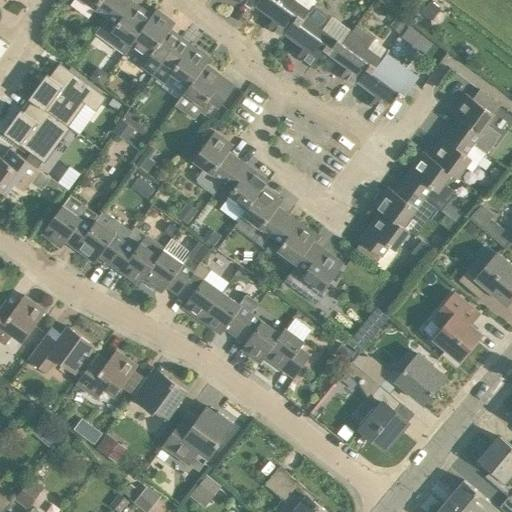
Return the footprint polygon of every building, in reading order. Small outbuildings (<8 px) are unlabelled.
[(107,17),(118,0),(82,0),(93,8),(107,17)] [(152,16),(130,0),(118,0),(107,17),(95,33),(124,55),(136,38),(152,16)] [(240,0),(253,9),(255,7),(256,5),(259,0),(240,0)] [(298,27),(306,17),(309,13),(294,1),(294,0),(259,0),(256,5),(255,7),(274,20),(268,28),(282,38),(284,35),(285,35),(294,23),(298,27)] [(431,0),(421,14),(432,22),(442,9),(431,0)] [(154,74),(181,37),(171,30),(175,24),(156,10),(152,16),(136,38),(154,50),(143,66),(154,74)] [(393,23),(402,31),(408,23),(399,15),(393,23)] [(342,45),(352,31),(332,17),(323,29),(306,17),(298,27),(294,23),(285,35),(294,42),(303,49),(298,56),(311,66),(323,51),(327,55),(337,42),(342,45)] [(371,73),(385,54),(388,50),(374,40),(375,39),(356,25),(352,31),(342,45),(337,42),(327,55),(334,60),(345,68),(340,75),(355,85),(357,82),(367,69),(371,73)] [(420,48),(427,39),(417,32),(411,41),(420,48)] [(207,64),(211,59),(181,37),(154,74),(165,82),(171,73),(189,86),(175,106),(176,106),(207,64)] [(367,69),(357,82),(366,88),(376,95),(370,103),(384,113),(396,98),(401,102),(419,78),(385,54),(371,73),(367,69)] [(32,101),(33,100),(67,125),(83,102),(97,112),(107,98),(60,64),(50,77),(47,74),(41,83),(29,99),(32,101)] [(235,86),(207,64),(176,106),(194,119),(200,112),(205,115),(214,104),(220,108),(235,86)] [(451,128),(485,154),(487,155),(501,135),(488,125),(495,115),(466,94),(452,114),(458,118),(451,128)] [(122,105),(113,98),(109,104),(117,111),(122,105)] [(67,125),(33,100),(32,101),(24,113),(21,110),(4,133),(31,153),(43,161),(69,126),(67,125)] [(120,119),(113,131),(127,140),(135,129),(120,119)] [(472,172),(485,154),(451,128),(429,156),(429,157),(451,173),(457,178),(465,167),(472,172)] [(223,182),(240,160),(229,153),(234,146),(214,132),(194,161),(204,168),(196,179),(198,184),(213,195),(222,181),(223,182)] [(2,160),(0,157),(0,190),(6,195),(14,185),(23,191),(30,182),(41,191),(50,178),(39,170),(38,169),(26,160),(9,150),(2,160)] [(429,157),(429,156),(424,152),(402,182),(424,198),(424,199),(442,211),(455,192),(444,184),(451,173),(429,157)] [(26,160),(38,169),(43,161),(31,153),(26,160)] [(154,162),(149,159),(142,154),(135,165),(148,173),(154,162)] [(264,187),(265,187),(269,181),(240,160),(223,182),(234,190),(230,196),(248,209),(264,187)] [(139,177),(132,188),(148,199),(155,189),(139,177)] [(403,228),(424,199),(424,198),(402,182),(394,192),(388,188),(374,207),(380,212),(381,211),(403,228)] [(283,201),(265,187),(264,187),(248,209),(235,226),(264,248),(272,237),(288,214),(279,207),(283,201)] [(77,250),(104,212),(103,211),(94,222),(66,202),(42,235),(61,249),(66,243),(77,250)] [(189,222),(198,211),(188,203),(180,215),(189,222)] [(448,203),(442,211),(457,222),(463,213),(448,203)] [(493,216),(483,207),(482,208),(479,207),(470,219),(482,229),(505,249),(511,240),(511,237),(491,219),(493,216)] [(409,232),(403,228),(381,211),(380,212),(359,241),(362,243),(356,251),(372,263),(384,270),(397,252),(395,251),(409,232)] [(110,265),(136,229),(134,228),(131,231),(104,212),(77,250),(95,263),(99,257),(110,265)] [(285,281),(314,242),(318,236),(288,214),(272,237),(282,245),(278,251),(296,264),(284,281),(285,281)] [(170,223),(164,232),(171,237),(177,228),(170,223)] [(211,228),(204,238),(214,246),(221,236),(211,228)] [(143,279),(158,258),(139,244),(146,235),(136,229),(110,265),(139,286),(144,280),(143,279)] [(314,242),(285,281),(317,305),(328,291),(324,289),(343,263),(314,242)] [(178,295),(200,263),(210,249),(203,243),(192,258),(189,255),(186,258),(180,258),(178,260),(164,250),(158,258),(143,279),(144,280),(162,293),(167,287),(178,295)] [(507,305),(511,298),(511,266),(497,254),(488,246),(468,270),(459,282),(480,299),(489,290),(507,305)] [(202,322),(223,293),(212,285),(218,276),(200,263),(178,295),(187,302),(183,308),(202,322)] [(235,337),(251,314),(223,293),(202,322),(221,335),(225,329),(235,337)] [(460,361),(482,334),(469,325),(479,313),(455,294),(437,316),(447,325),(435,340),(460,361)] [(46,312),(24,296),(16,307),(5,300),(0,306),(0,340),(6,344),(13,335),(23,343),(46,312)] [(265,358),(281,336),(251,314),(235,337),(245,344),(241,350),(261,364),(265,358)] [(94,347),(68,328),(57,342),(47,334),(28,360),(46,373),(57,359),(75,372),(94,347)] [(371,339),(358,329),(347,343),(360,353),(371,339)] [(281,336),(265,358),(294,379),(310,357),(299,349),(303,343),(285,330),(281,336)] [(335,352),(346,360),(352,352),(341,343),(335,352)] [(138,366),(116,351),(108,362),(99,355),(77,383),(99,399),(106,390),(116,397),(138,366)] [(361,370),(380,386),(383,389),(394,375),(389,371),(372,357),(361,370)] [(405,369),(400,375),(396,380),(422,402),(427,396),(429,397),(445,377),(422,358),(409,372),(405,369)] [(351,362),(345,370),(346,371),(355,378),(361,370),(352,363),(351,362)] [(355,378),(346,371),(340,378),(353,389),(359,382),(355,378)] [(158,384),(148,376),(131,398),(153,414),(156,410),(167,419),(187,392),(164,376),(158,384)] [(383,389),(380,386),(370,398),(380,407),(361,429),(385,450),(408,423),(395,412),(401,405),(383,389)] [(40,411),(29,403),(22,411),(34,420),(40,411)] [(217,414),(207,407),(193,427),(182,419),(171,435),(162,447),(189,466),(194,459),(204,465),(220,443),(218,442),(233,422),(218,412),(217,414)] [(37,431),(56,441),(67,420),(48,410),(37,431)] [(86,429),(82,435),(89,440),(94,444),(102,433),(97,429),(95,428),(86,429)] [(116,463),(126,449),(106,435),(96,447),(116,463)] [(511,487),(511,448),(499,438),(480,461),(511,487)] [(161,450),(157,456),(164,461),(169,456),(161,450)] [(328,511),(316,501),(318,498),(279,467),(265,485),(294,509),(290,511),(328,511)] [(204,508),(221,486),(206,475),(190,496),(204,508)] [(27,508),(43,488),(29,478),(14,497),(27,508)] [(448,499),(463,511),(482,511),(490,503),(464,480),(448,499)] [(133,503),(144,511),(147,511),(160,496),(147,486),(133,503)] [(110,504),(119,511),(129,500),(120,493),(110,504)] [(0,511),(3,511),(11,503),(0,494),(0,511)] [(511,511),(511,501),(508,498),(499,507),(504,511),(511,511)] [(463,511),(448,499),(437,511),(463,511)]
